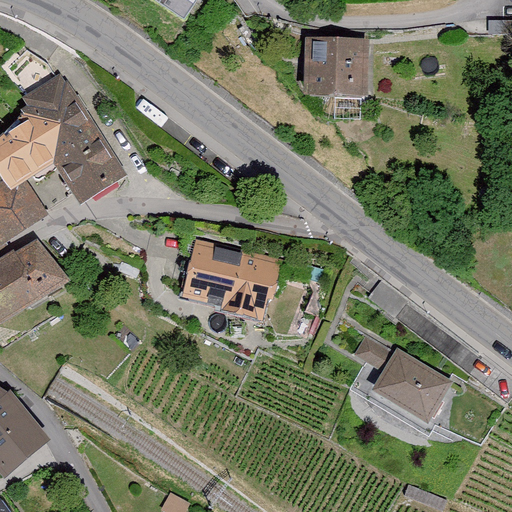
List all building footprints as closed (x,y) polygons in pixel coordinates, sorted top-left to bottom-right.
[(371,45),(305,41),(301,104),(368,108),(371,45)] [(24,96),(85,202),(126,179),(66,72),(24,96)] [(55,162),(30,122),(0,140),(0,166),(14,188),(55,162)] [(0,224),(7,238),(47,218),(28,182),(0,196),(0,224)] [(266,322),(282,260),(195,237),(178,299),(266,322)] [(0,269),(0,347),(53,311),(48,303),(73,286),(41,241),(0,269)] [(371,301),(468,369),(479,354),(382,285),(371,301)] [(367,337),(357,350),(379,367),(389,355),(367,337)] [(373,389),(430,421),(451,383),(394,352),(373,389)] [(0,469),(6,478),(39,453),(0,402),(0,469)]
